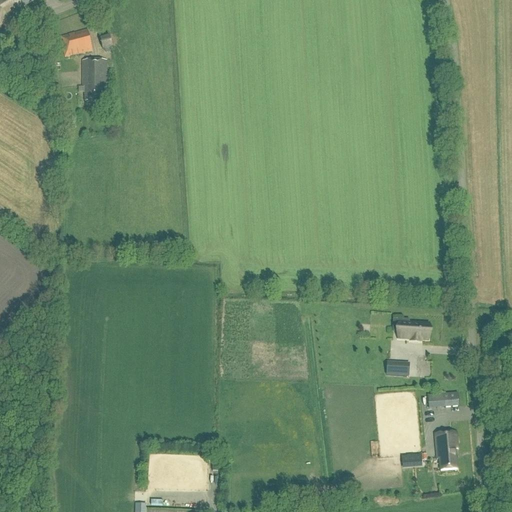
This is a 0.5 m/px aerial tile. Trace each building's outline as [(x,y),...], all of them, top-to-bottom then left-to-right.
[(0,0),(0,24),(24,11),(22,9),(35,1),(34,0),(0,0)] [(92,53),(87,31),(60,38),(64,60),(92,53)] [(109,38),(100,41),(102,50),(104,50),(106,53),(111,52),(111,48),(112,48),(109,38)] [(107,85),(106,63),(82,63),(82,89),(85,89),(85,103),(106,102),(105,85),(107,85)] [(49,115),(53,106),(46,103),(42,112),(49,115)] [(400,322),(400,330),(399,330),(399,340),(410,341),(410,342),(421,343),(421,341),(427,342),(428,326),(408,325),(408,322),(400,322)] [(374,338),(374,329),(364,328),(364,338),(374,338)] [(387,365),(386,377),(396,377),(408,378),(409,366),(397,365),(387,365)] [(444,397),(445,410),(459,409),(458,396),(444,397)] [(439,460),(440,472),(455,471),(454,450),(458,450),(457,434),(435,436),(436,460),(439,460)] [(187,470),(207,466),(206,455),(185,459),(187,470)] [(421,467),(421,457),(402,458),(402,468),(421,467)] [(185,484),(180,484),(181,497),(190,497),(191,503),(212,501),(210,480),(189,482),(188,478),(185,478),(185,484)]
